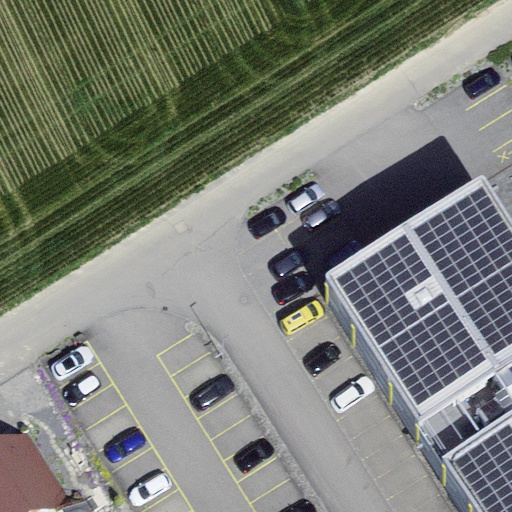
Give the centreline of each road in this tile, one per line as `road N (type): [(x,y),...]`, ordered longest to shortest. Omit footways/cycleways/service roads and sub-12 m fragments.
road 1 (unclassified): [(511,14),(176,226)]
road 2 (unclassified): [(358,511),(176,226)]
road 3 (unclassified): [(176,226),(0,338)]
